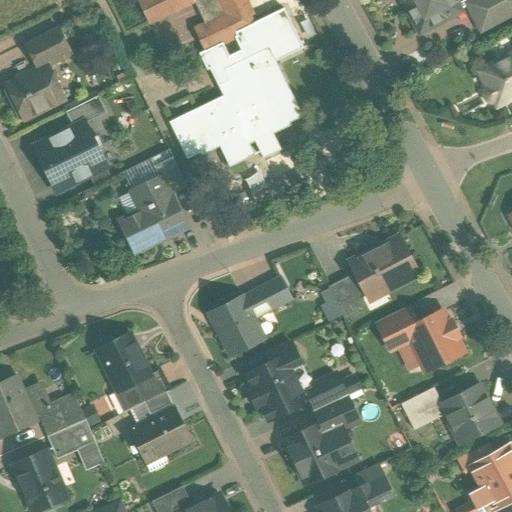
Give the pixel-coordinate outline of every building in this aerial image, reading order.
[(245,0),(140,0),(138,1),(149,24),(197,1),(208,24),(195,30),(206,53),(238,37),(236,34),(254,26),(250,18),(253,16),(245,0)] [(408,0),(409,3),(406,4),(420,32),(463,10),(458,0),(408,0)] [(475,0),(473,1),(479,13),(479,14),(506,0),(475,0)] [(511,14),(511,0),(506,0),(479,14),(479,13),(474,16),(482,31),(511,14)] [(58,28),(25,44),(39,71),(47,66),(48,67),(71,55),(58,28)] [(269,49),(224,71),(235,92),(170,123),(188,159),(219,144),(230,168),(260,152),(263,159),(281,150),(272,132),(302,117),(269,49)] [(511,56),(480,73),(488,88),(486,90),(485,92),(484,95),(485,97),(486,99),(487,101),(488,102),(490,103),(493,103),(496,103),(498,107),(511,98),(511,56)] [(39,71),(30,75),(26,74),(17,78),(15,83),(8,86),(17,104),(15,109),(19,116),(23,117),(25,120),(64,100),(48,67),(47,66),(39,71)] [(84,124),(36,146),(53,182),(101,159),(84,124)] [(174,159),(155,168),(160,179),(162,178),(170,196),(188,188),(174,159)] [(160,179),(139,189),(149,208),(121,222),(136,253),(186,229),(170,196),(162,178),(160,179)] [(399,237),(349,263),(357,278),(367,296),(383,288),(385,293),(419,275),(399,237)] [(357,278),(331,292),(345,321),(368,309),(363,298),(367,296),(357,278)] [(278,280),(242,298),(249,311),(267,301),(271,311),(289,302),(278,280)] [(242,298),(210,314),(231,356),(264,340),(249,311),(242,298)] [(408,307),(377,323),(390,350),(410,340),(405,331),(417,325),(408,307)] [(417,325),(405,331),(410,340),(426,372),(462,353),(455,339),(459,337),(458,336),(452,324),(451,322),(448,324),(442,312),(417,325)] [(150,376),(130,335),(97,351),(118,392),(134,384),(138,392),(153,384),(150,376)] [(290,342),(268,352),(273,363),(284,358),(289,369),(300,364),(290,342)] [(273,363),(248,375),(255,390),(250,393),(257,408),(262,405),(269,420),(310,401),(304,390),(311,387),(300,364),(289,369),(284,358),(273,363)] [(311,387),(304,390),(310,401),(315,412),(347,397),(361,391),(354,377),(340,384),(336,375),(311,387)] [(16,377),(0,383),(0,438),(0,439),(36,423),(31,412),(16,377)] [(153,384),(138,392),(134,384),(118,392),(128,412),(144,404),(166,393),(160,380),(153,384)] [(479,386),(441,405),(446,415),(461,444),(480,435),(483,435),(484,433),(488,430),(491,431),(492,429),(498,425),(498,424),(499,421),(493,410),(490,409),(479,386)] [(429,391),(401,405),(414,431),(446,415),(441,405),(437,408),(429,391)] [(166,393),(144,404),(150,416),(172,405),(166,393)] [(347,397),(315,412),(315,413),(318,412),(329,435),(358,421),(347,397)] [(59,404),(45,410),(51,422),(42,425),(48,437),(69,427),(59,404)] [(175,409),(130,432),(146,464),(191,441),(175,409)] [(69,427),(48,437),(57,459),(79,450),(87,469),(103,462),(85,420),(69,427)] [(319,425),(285,441),(286,442),(287,442),(293,457),(293,458),(305,485),(340,469),(339,469),(356,461),(356,459),(353,460),(354,461),(344,465),(332,439),(327,441),(319,425)] [(511,451),(510,446),(470,468),(494,511),(511,500),(511,451)] [(36,511),(67,499),(47,451),(12,466),(31,511),(36,511)] [(378,467),(354,477),(360,490),(353,493),(358,503),(388,489),(378,467)] [(182,487),(152,503),(156,511),(174,511),(173,510),(189,502),(182,487)] [(352,492),(319,507),(321,511),(361,511),(358,503),(353,493),(352,492)] [(228,511),(220,496),(193,510),(189,502),(173,510),(174,511),(228,511)]
